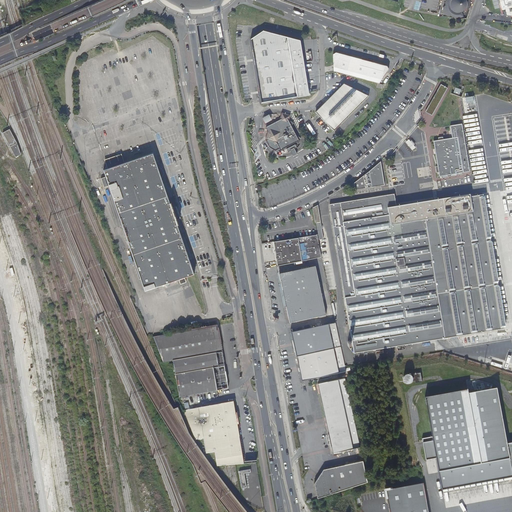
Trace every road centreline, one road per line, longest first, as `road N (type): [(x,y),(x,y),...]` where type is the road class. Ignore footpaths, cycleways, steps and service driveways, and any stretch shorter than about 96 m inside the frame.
road 1 (residential): [(250,217),(331,187),(367,159),(397,130),(440,60)]
road 2 (trunk): [(250,217),(216,0)]
road 3 (trunk): [(183,2),(212,158),(231,209)]
road 4 (primary): [(261,0),(440,60)]
road 5 (primary): [(296,511),(265,343)]
road 6 (primary): [(0,60),(144,0)]
road 7 (primary): [(254,340),(275,479)]
road 8 (trunk): [(205,24),(226,159)]
road 9 (trunk): [(231,209),(254,340)]
road 10 (primary): [(417,40),(295,0)]
